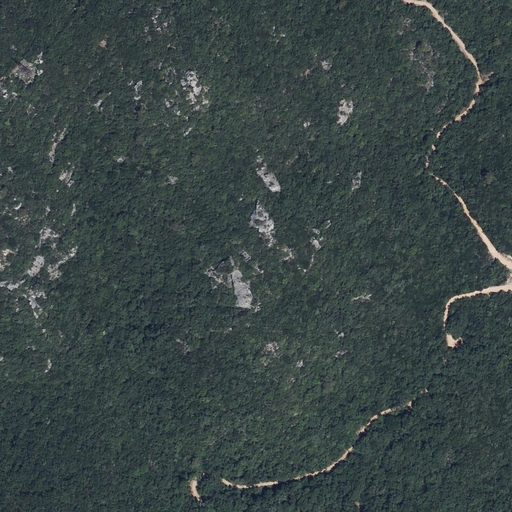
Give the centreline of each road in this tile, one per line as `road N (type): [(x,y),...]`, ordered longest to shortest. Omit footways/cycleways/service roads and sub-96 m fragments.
road 1 (track): [(408,0),(430,6),(477,68),(468,111),(442,129),(426,162),(511,265)]
road 2 (track): [(417,402),(372,419),(339,460),(314,474),(248,486),(194,480),(207,511)]
road 3 (track): [(511,288),(450,300),(450,359),(417,402)]
road 4 (track): [(362,511),(360,496),(417,402)]
